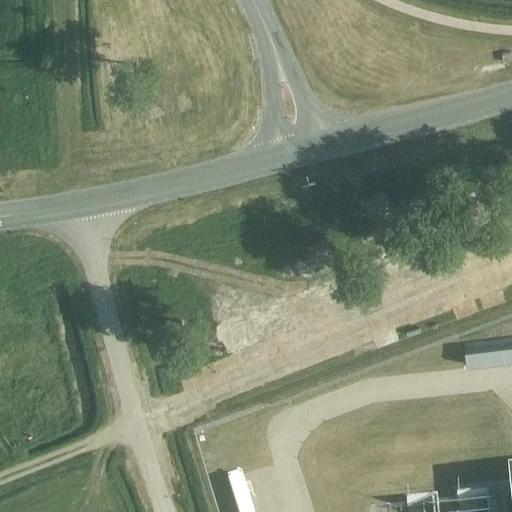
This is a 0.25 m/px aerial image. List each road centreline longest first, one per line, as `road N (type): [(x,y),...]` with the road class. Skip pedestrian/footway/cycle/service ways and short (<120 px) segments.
road 1 (unclassified): [(166,511),(136,427),(81,205)]
road 2 (tertiary): [(300,151),(81,205)]
road 3 (tertiary): [(511,95),(300,151)]
road 4 (unclassified): [(300,151),(277,54),(249,0)]
road 5 (track): [(0,480),(136,427)]
